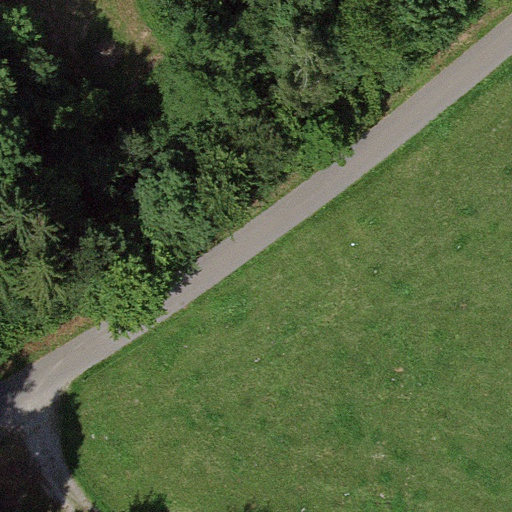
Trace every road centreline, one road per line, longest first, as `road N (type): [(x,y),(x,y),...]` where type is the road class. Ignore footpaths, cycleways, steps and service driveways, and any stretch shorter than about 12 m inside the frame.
road 1 (unclassified): [(511,37),(307,207),(0,405)]
road 2 (track): [(20,394),(80,511)]
